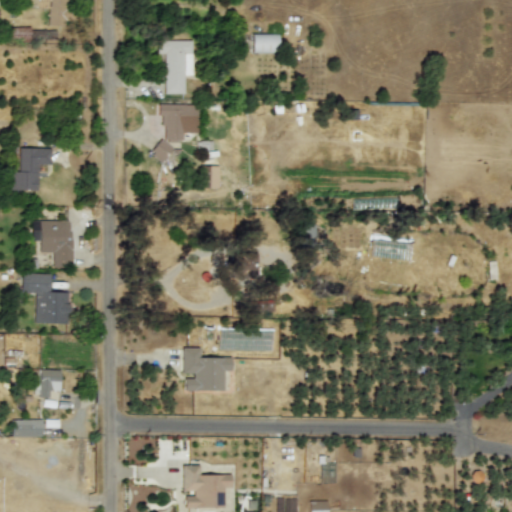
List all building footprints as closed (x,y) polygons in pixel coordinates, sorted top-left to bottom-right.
[(64,0),(23,0),(23,6),(46,6),(45,25),(62,25),(62,20),(75,20),(75,7),(64,7),(64,0)] [(274,33),(249,33),(250,53),(275,52),(274,33)] [(189,39),(154,40),(155,53),(162,53),(162,93),(182,93),(181,74),(189,74),(189,39)] [(195,104),(160,103),(159,125),(162,125),(162,139),(165,139),(165,142),(174,142),(174,139),(180,139),(180,132),(194,132),(195,104)] [(170,148),(159,138),(147,151),(159,162),(170,148)] [(16,171),(8,171),(8,189),(34,190),(35,164),(48,164),(48,148),(17,147),(16,171)] [(215,187),(216,165),(203,165),(202,187),(215,187)] [(69,267),(69,219),(28,220),(29,240),(36,240),(36,252),(50,251),(50,267),(69,267)] [(255,277),(254,251),(235,252),(236,278),(255,277)] [(18,292),(32,292),(32,322),(66,323),(66,291),(46,291),(47,273),(18,272),(18,292)] [(220,390),(221,370),(228,370),(228,357),(197,356),(197,347),(180,347),(179,372),(190,373),(190,378),(182,377),(181,389),(220,390)] [(58,369),(36,368),(35,396),(47,397),(47,390),(57,391),(58,369)] [(10,419),(10,436),(40,435),(39,419),(10,419)] [(228,473),(197,474),(196,464),(179,465),(179,490),(190,489),(190,495),(181,495),(182,508),(221,506),(221,487),(228,487),(228,473)] [(324,511),(324,499),(307,499),(307,511),(324,511)]
